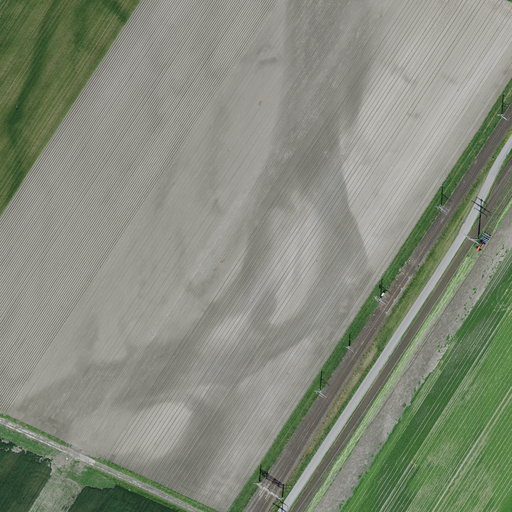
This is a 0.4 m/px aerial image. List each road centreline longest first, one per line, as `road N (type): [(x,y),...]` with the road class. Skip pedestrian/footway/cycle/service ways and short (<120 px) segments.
road 1 (track): [(282,511),(465,230),(511,141)]
road 2 (track): [(0,421),(198,511)]
